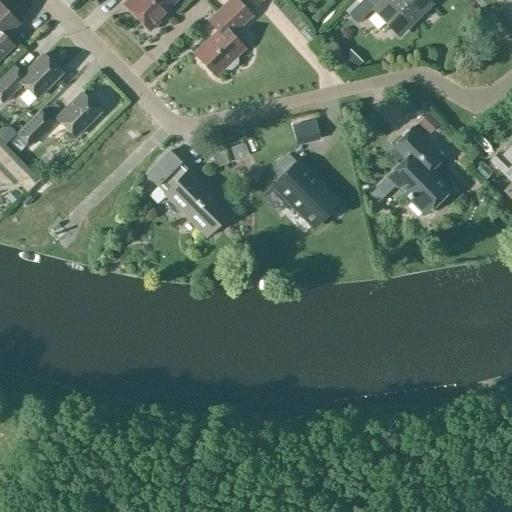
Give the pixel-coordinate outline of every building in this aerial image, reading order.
[(126,0),(124,3),(150,31),(170,11),(168,9),(177,0),(176,0),(126,0)] [(220,32),(195,54),(216,77),(224,69),(226,71),(231,71),(238,66),(238,61),(236,59),(246,51),(233,37),(254,18),(237,0),(235,0),(211,22),(220,32)] [(373,7),(366,0),(363,0),(348,15),(356,23),(373,7)] [(423,0),(386,0),(377,10),(400,34),(429,5),(423,0)] [(0,59),(14,46),(5,36),(18,23),(0,3),(0,59)] [(340,60),(354,73),(363,63),(350,50),(340,60)] [(0,98),(4,102),(27,79),(40,93),(61,72),(44,54),(23,75),(14,66),(0,80),(0,98)] [(75,137),(100,112),(82,93),(57,118),(75,137)] [(29,147),(53,124),(40,111),(16,134),(29,147)] [(428,113),(418,123),(429,135),(440,125),(428,113)] [(413,128),(393,148),(405,160),(387,178),(423,215),(450,188),(430,168),(442,157),(413,128)] [(0,163),(10,174),(10,183),(19,184),(27,191),(39,179),(0,139),(0,163)] [(502,175),(504,173),(511,181),(511,182),(503,191),(511,200),(511,146),(503,155),(500,151),(489,162),(502,175)] [(148,170),(161,183),(153,191),(162,200),(164,197),(203,237),(205,239),(211,233),(209,230),(231,208),(193,169),(189,172),(169,151),(148,170)] [(281,177),(273,186),(288,201),(314,227),(338,203),(296,162),(288,154),(273,169),(281,177)]
